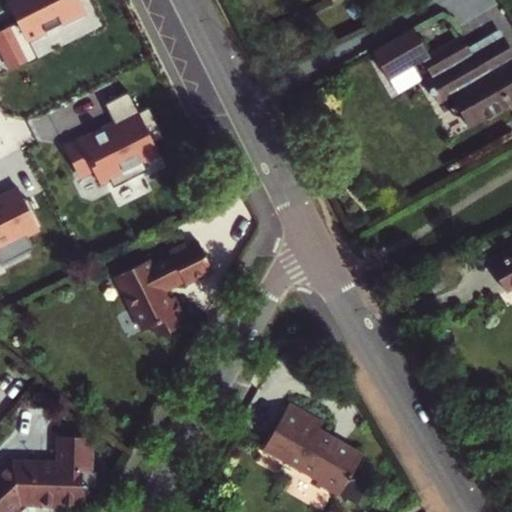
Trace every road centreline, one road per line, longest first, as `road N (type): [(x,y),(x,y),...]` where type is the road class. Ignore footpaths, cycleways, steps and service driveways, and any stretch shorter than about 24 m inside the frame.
road 1 (residential): [(306,228),(470,511)]
road 2 (residential): [(306,228),(144,511)]
road 3 (residential): [(187,0),(306,228)]
